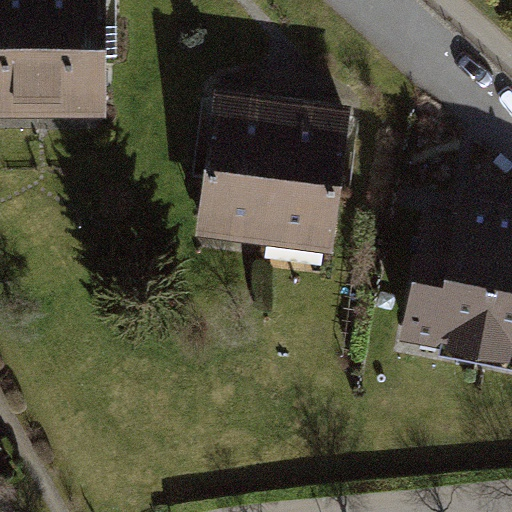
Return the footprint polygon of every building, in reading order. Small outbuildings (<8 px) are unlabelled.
[(0,0),(0,110),(38,110),(38,0),(0,0)] [(38,0),(38,110),(101,110),(100,0),(38,0)] [(282,106),(220,98),(204,231),(266,238),(282,106)] [(346,114),(282,106),(266,238),(330,245),(346,114)] [(462,221),(432,215),(409,329),(511,350),(511,205),(467,197),(462,221)]
